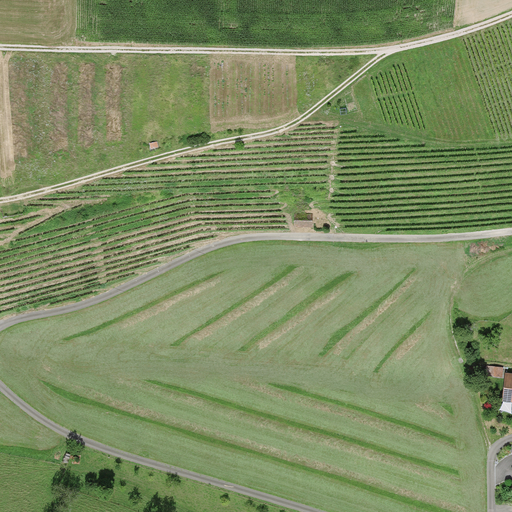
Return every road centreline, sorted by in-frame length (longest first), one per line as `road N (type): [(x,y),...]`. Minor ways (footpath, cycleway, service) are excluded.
road 1 (unclassified): [(0,325),(87,303),(255,237),(397,240),(511,231)]
road 2 (track): [(0,200),(287,126),(387,51)]
road 3 (track): [(387,51),(0,47)]
road 4 (unclassified): [(307,511),(75,438),(0,385)]
road 5 (track): [(511,248),(469,274),(453,310),(489,451)]
road 6 (track): [(308,113),(429,142),(511,140)]
road 7 (track): [(511,12),(387,51)]
